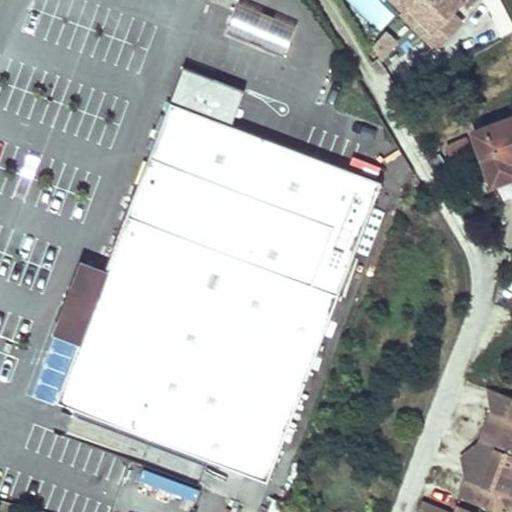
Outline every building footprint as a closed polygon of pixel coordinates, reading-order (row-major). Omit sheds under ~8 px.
[(349,0),(375,25),(389,11),(377,0),(349,0)] [(392,0),(404,11),(409,8),(433,33),(452,14),(461,4),(466,9),(475,0),(392,0)] [(287,61),(300,23),(269,12),(267,17),(238,7),(229,34),(269,49),(267,54),(287,61)] [(409,8),(404,11),(400,16),(435,51),(462,25),(452,14),(433,33),(409,8)] [(393,20),(374,53),(388,61),(407,28),(393,20)] [(406,55),(389,63),(395,75),(412,68),(406,55)] [(267,481),(381,180),(235,119),(248,84),(183,61),(168,100),(102,275),(79,337),(55,402),(267,481)] [(511,116),(470,133),(488,185),(511,176),(511,163),(511,162),(511,116)] [(472,151),(467,138),(448,146),(453,159),(472,151)] [(511,163),(511,176),(488,185),(493,196),(511,189),(511,162),(511,163)] [(79,337),(102,275),(83,268),(60,329),(79,337)] [(511,405),(511,398),(485,389),(490,412),(490,411),(508,417),(511,405)] [(490,411),(490,412),(479,444),(497,450),(491,468),(484,487),(466,480),(460,497),(506,511),(511,511),(511,405),(508,417),(490,411)] [(479,444),(463,458),(491,468),(497,450),(479,444)] [(491,468),(463,458),(466,480),(484,487),(491,468)]
